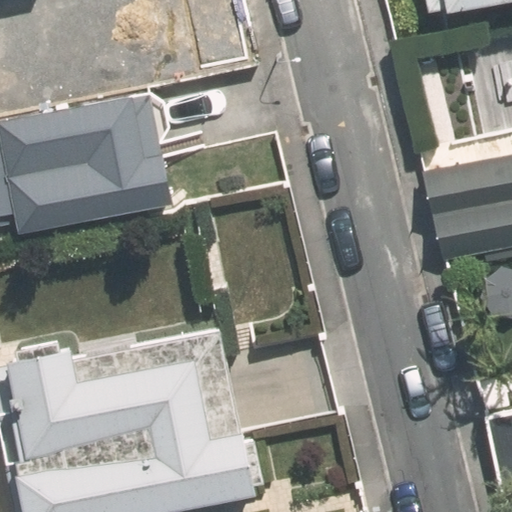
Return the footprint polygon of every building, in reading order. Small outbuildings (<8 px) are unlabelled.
[(511,0),(437,0),(440,11),(462,7),(463,15),(511,5),(511,0)] [(173,156),(160,89),(10,119),(11,125),(0,126),(0,213),(27,208),(31,232),(191,201),(183,155),(173,156)] [(511,157),(430,174),(446,257),(511,244),(511,157)] [(77,333),(8,345),(29,462),(22,464),(30,511),(133,511),(133,508),(267,484),(254,416),(240,419),(223,326),(81,352),(77,333)] [(508,489),(511,488),(511,420),(495,424),(508,489)]
